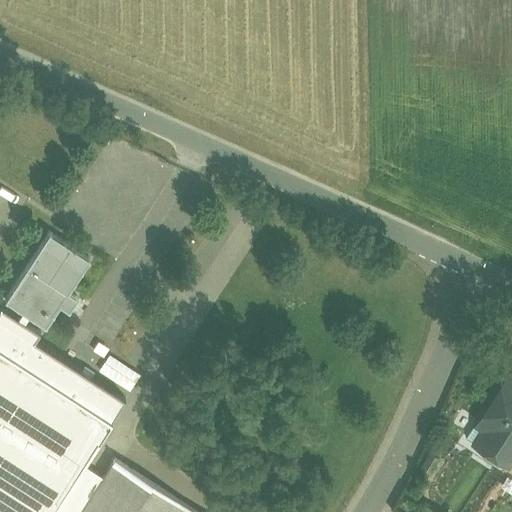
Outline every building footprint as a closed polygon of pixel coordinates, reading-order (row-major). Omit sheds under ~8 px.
[(50,231),(5,299),(23,311),(29,315),(46,327),(61,305),(70,311),(79,297),(70,291),(91,259),(50,231)] [(127,398),(35,340),(41,331),(25,321),(29,315),(23,311),(19,317),(1,305),(0,307),(0,346),(113,420),(127,398)] [(0,346),(0,511),(81,511),(105,477),(85,464),(113,420),(0,346)] [(511,376),(510,376),(479,423),(484,426),(473,443),(507,465),(511,456),(511,376)] [(199,511),(117,458),(105,477),(81,511),(199,511)]
